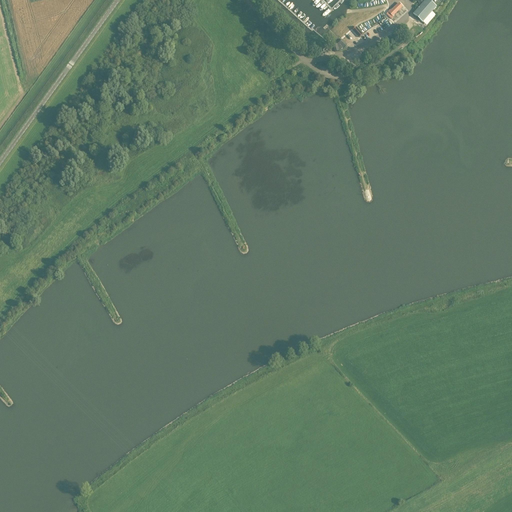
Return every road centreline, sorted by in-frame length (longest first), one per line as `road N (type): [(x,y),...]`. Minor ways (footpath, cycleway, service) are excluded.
road 1 (unclassified): [(0,162),(118,0)]
road 2 (unclassified): [(306,62),(375,38),(404,17),(407,0)]
